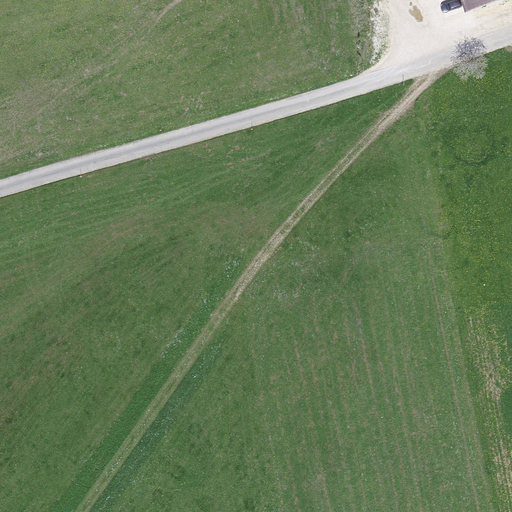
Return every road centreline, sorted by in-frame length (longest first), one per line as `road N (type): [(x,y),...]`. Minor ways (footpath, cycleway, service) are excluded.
road 1 (track): [(444,60),(273,248),(78,511)]
road 2 (unclassified): [(0,191),(511,41)]
